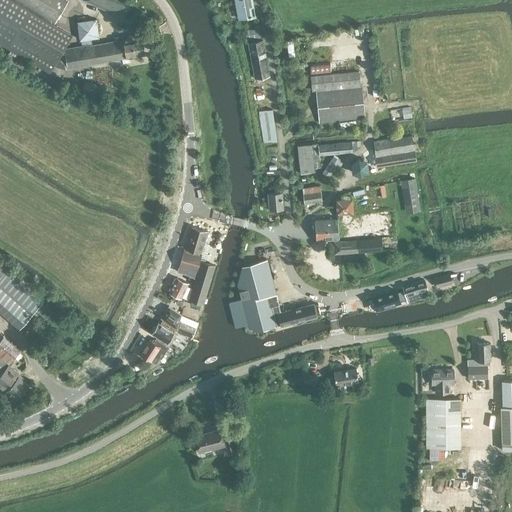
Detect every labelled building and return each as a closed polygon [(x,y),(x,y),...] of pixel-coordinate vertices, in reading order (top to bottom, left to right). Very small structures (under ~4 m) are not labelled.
[(55,24),(12,0),(0,0),(0,43),(10,50),(50,73),(55,65),(68,69),(92,65),(92,64),(145,54),(142,36),(94,44),(92,37),(100,36),(97,18),(78,22),(82,39),(84,38),(85,45),(64,49),(73,35),(55,24)] [(12,0),(55,24),(68,1),(67,0),(12,0)] [(132,3),(125,0),(83,0),(124,19),(132,3)] [(235,0),(238,17),(254,14),(251,0),(235,0)] [(259,28),(245,30),(245,32),(242,33),(243,37),(260,35),(259,28)] [(248,42),(254,78),(269,75),(262,39),(248,42)] [(330,62),(310,64),(311,73),(330,71),(330,62)] [(312,90),(360,85),(359,71),(310,76),(312,90)] [(365,117),(363,96),(362,87),(316,91),(319,122),(365,117)] [(259,110),(262,136),(263,142),(276,140),(272,109),(259,110)] [(376,167),(416,160),(415,150),(414,150),(411,135),(386,139),(372,141),(375,156),(376,167)] [(357,146),(360,146),(359,141),(317,145),(316,142),(296,145),(300,173),(314,170),(312,155),(351,151),(351,149),(358,149),(357,146)] [(333,153),(320,173),(329,180),(343,160),(333,153)] [(361,176),(369,170),(367,160),(358,157),(351,163),(352,172),(361,176)] [(406,211),(420,209),(415,178),(401,180),(406,211)] [(319,185),(302,188),(304,202),(322,200),(319,185)] [(269,208),(282,207),(281,191),(268,193),(269,208)] [(337,212),(354,211),(354,196),(337,196),(337,212)] [(377,236),(375,215),(315,219),(316,239),(333,238),(334,253),(381,250),(381,237),(338,241),(338,238),(377,236)] [(191,227),(185,247),(202,252),(208,232),(191,227)] [(218,233),(216,235),(216,238),(219,241),(222,240),(224,238),(224,234),(222,233),(218,233)] [(202,252),(185,247),(179,267),(189,270),(187,275),(196,279),(189,299),(204,304),(215,265),(199,260),(202,252)] [(237,284),(241,299),(249,325),(257,330),(281,324),(321,314),(318,303),(281,312),(279,304),(276,293),(267,258),(242,265),(237,284)] [(0,311),(19,329),(36,310),(43,301),(0,263),(0,311)] [(449,273),(435,277),(437,283),(451,280),(449,273)] [(178,300),(176,303),(182,306),(185,299),(182,298),(189,283),(176,277),(169,292),(176,296),(176,298),(179,299),(178,300)] [(424,279),(416,282),(403,285),(408,301),(424,296),(422,291),(427,289),(424,279)] [(395,303),(400,301),(397,292),(396,290),(367,299),(367,300),(373,298),(376,309),(384,306),(395,303)] [(151,333),(168,344),(175,331),(176,331),(178,318),(165,310),(158,322),(160,323),(159,325),(157,324),(151,333)] [(181,321),(177,330),(176,331),(193,338),(197,328),(181,321)] [(0,386),(16,400),(29,385),(22,379),(23,378),(8,365),(20,351),(3,336),(0,340),(0,386)] [(154,342),(149,339),(140,354),(151,361),(156,364),(159,358),(162,359),(169,347),(156,339),(154,342)] [(490,359),(490,342),(476,342),(476,359),(468,360),(468,378),(487,377),(487,364),(485,364),(485,359),(490,359)] [(336,385),(358,381),(356,367),(333,371),(336,385)] [(449,383),(453,383),(453,368),(432,369),(432,384),(443,383),(443,391),(449,391),(449,383)] [(305,383),(317,382),(316,374),(304,375),(305,383)] [(502,404),(511,404),(511,379),(501,380),(502,404)] [(426,447),(460,447),(460,398),(426,398),(426,447)] [(511,406),(501,407),(502,439),(502,450),(511,449),(511,406)] [(228,453),(235,451),(231,438),(222,440),(219,429),(195,435),(199,452),(226,445),(228,453)]
